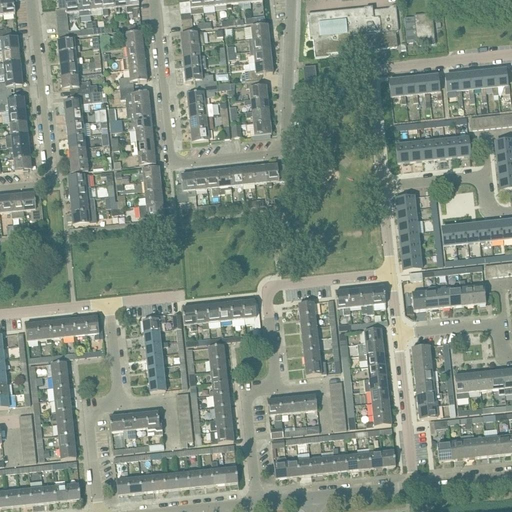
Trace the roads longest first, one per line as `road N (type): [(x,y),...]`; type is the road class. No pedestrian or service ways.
road 1 (residential): [(154,0),(169,155),(178,159),(282,144),(290,0)]
road 2 (residential): [(257,504),(246,405),(249,392),(275,377),(268,292),(277,284),(390,273)]
road 3 (residential): [(381,186),(372,74),(511,54)]
road 4 (residential): [(98,511),(90,420),(98,406),(116,404),(108,302)]
road 5 (residential): [(31,0),(48,170),(0,178)]
road 6 (residential): [(413,488),(396,333)]
road 7 (residential): [(511,211),(493,209),(480,179),(381,186)]
road 8 (residential): [(511,359),(492,327),(396,333)]
